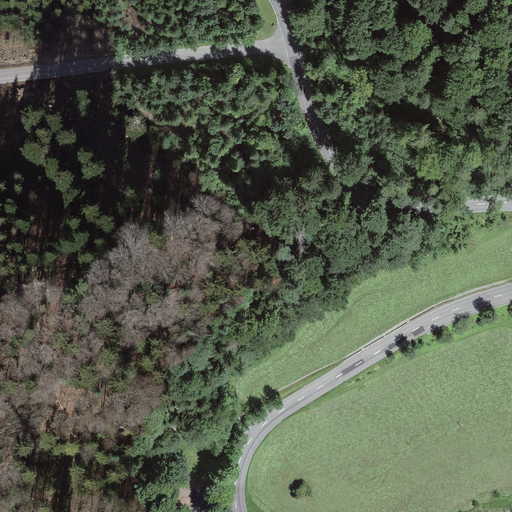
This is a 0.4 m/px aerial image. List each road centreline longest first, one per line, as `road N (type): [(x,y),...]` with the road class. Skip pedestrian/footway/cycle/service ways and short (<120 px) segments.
road 1 (tertiary): [(236,511),(234,477),(263,426),(433,322),(511,293)]
road 2 (tertiary): [(511,203),(391,205),(364,193),(326,144),(290,44)]
road 3 (tertiary): [(290,44),(0,78)]
